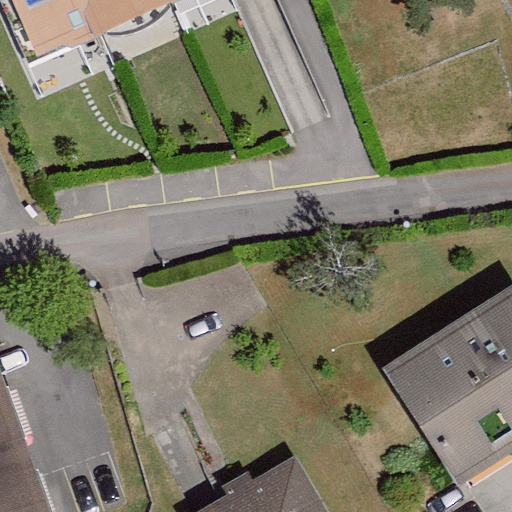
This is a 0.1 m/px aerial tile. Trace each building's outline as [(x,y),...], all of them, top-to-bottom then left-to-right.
[(0,0),(0,4),(25,64),(177,0),(0,0)] [(41,97),(115,67),(102,36),(29,65),(41,97)] [(511,311),(394,387),(469,503),(511,476),(511,311)] [(56,511),(1,353),(0,353),(0,511),(56,511)] [(326,511),(305,471),(227,511),(326,511)]
